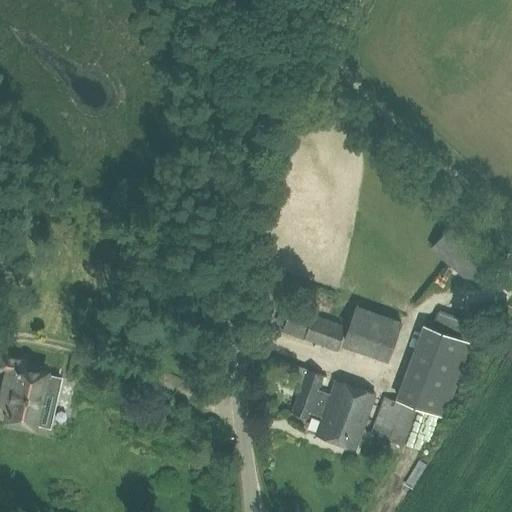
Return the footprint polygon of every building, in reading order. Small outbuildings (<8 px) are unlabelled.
[(477,289),(503,258),(458,220),(432,250),(477,289)] [(342,339),(386,355),(399,321),(354,305),(342,339)] [(336,350),(344,327),(287,307),(279,330),(336,350)] [(434,322),(466,334),(471,321),(439,309),(434,322)] [(424,325),(397,400),(442,417),(469,342),(424,325)] [(0,353),(0,369),(5,371),(0,390),(0,405),(6,407),(3,420),(31,427),(44,371),(23,366),(24,360),(0,353)] [(290,412),(306,418),(308,412),(321,417),(314,436),(354,449),(373,394),(334,380),(329,393),(318,389),(323,376),(305,370),(290,412)] [(414,409),(389,400),(384,398),(370,434),(401,445),(414,409)]
